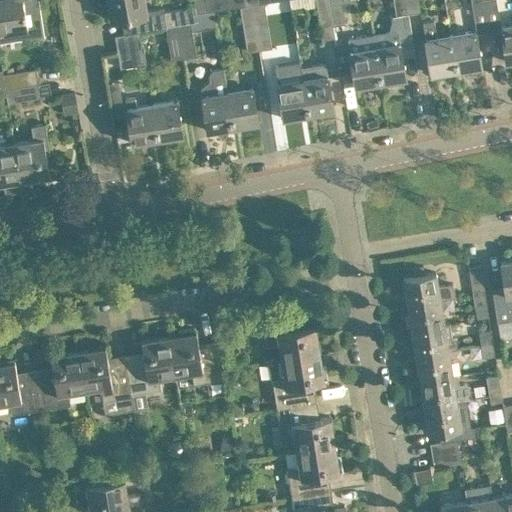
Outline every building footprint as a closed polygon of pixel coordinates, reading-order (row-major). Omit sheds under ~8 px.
[(0,0),(0,40),(44,33),(38,0),(0,0)] [(145,9),(144,0),(109,0),(112,18),(124,16),(126,32),(140,30),(166,25),(164,10),(163,6),(145,9)] [(197,13),(209,11),(207,0),(194,0),(196,5),(197,13)] [(207,0),(209,11),(221,9),(219,0),(207,0)] [(219,0),(221,9),(233,7),(232,0),(219,0)] [(328,0),(316,0),(317,4),(321,26),(323,38),(334,36),(332,24),(328,0)] [(328,0),(332,24),(345,22),(341,0),(328,0)] [(394,0),(396,14),(409,12),(406,0),(394,0)] [(406,0),(409,12),(421,10),(419,0),(406,0)] [(258,3),(252,4),(259,48),(272,46),(270,35),(266,13),(264,2),(258,3)] [(247,50),(259,48),(252,4),(246,5),(240,6),(245,38),(247,50)] [(178,23),(190,21),(198,20),(197,13),(196,5),(164,10),(166,25),(178,23)] [(436,35),(434,18),(423,20),(431,73),(456,69),(451,33),(436,35)] [(183,56),(196,54),(190,21),(178,23),(183,56)] [(507,60),(511,59),(511,22),(501,25),(507,60)] [(172,58),(183,56),(178,23),(166,25),(172,58)] [(306,25),(296,26),(297,35),(308,34),(306,25)] [(381,81),(406,77),(398,28),(373,32),(381,81)] [(456,69),(481,65),(476,29),(451,33),(456,69)] [(120,67),(146,63),(140,30),(126,32),(115,34),(120,67)] [(356,85),(381,81),(373,32),(348,36),(350,49),(356,85)] [(300,60),(275,64),(278,81),(280,97),(284,117),(309,113),(301,65),(300,60)] [(309,113),(334,109),(328,73),(326,61),(301,65),(309,113)] [(233,125),(227,89),(223,66),(212,68),(209,72),(210,78),(201,85),(205,110),(208,129),(233,125)] [(5,87),(39,82),(36,67),(3,72),(5,87)] [(8,102),(41,96),(39,82),(5,87),(8,102)] [(233,125),(258,121),(255,101),(252,85),(227,89),(233,125)] [(136,104),(134,94),(125,96),(133,142),(158,138),(152,102),(136,104)] [(158,138),(183,133),(177,98),(152,102),(158,138)] [(122,100),(111,101),(113,112),(124,111),(122,100)] [(34,139),(14,142),(20,178),(22,178),(37,175),(50,173),(46,153),(45,147),(49,146),(45,122),(31,124),(34,139)] [(0,181),(4,181),(18,179),(20,178),(14,142),(0,144),(0,181)] [(506,291),(494,293),(497,313),(498,320),(500,320),(502,335),(511,333),(511,258),(501,260),(505,285),(506,291)] [(473,291),(485,290),(480,263),(469,265),(473,291)] [(436,271),(403,276),(407,302),(440,297),(455,294),(453,282),(438,284),(436,271)] [(475,304),(487,302),(485,290),(473,291),(475,304)] [(440,297),(407,302),(412,328),(445,323),(440,297)] [(303,327),(300,309),(302,309),(302,308),(262,314),(267,344),(280,341),(283,358),(319,352),(315,326),(317,325),(316,324),(303,327)] [(445,323),(412,328),(416,354),(449,348),(447,337),(452,337),(449,322),(445,323)] [(179,334),(169,335),(175,372),(192,370),(194,382),(224,377),(221,358),(220,353),(218,340),(217,340),(205,342),(205,345),(199,346),(197,331),(196,331),(195,326),(179,329),(179,334)] [(490,328),(479,329),(480,340),(481,343),(492,341),(492,338),(490,328)] [(138,353),(126,355),(130,380),(132,392),(142,391),(145,390),(161,388),(159,375),(175,372),(169,335),(143,339),(142,340),(144,355),(139,356),(138,353)] [(492,341),(481,343),(481,346),(483,356),(494,354),(493,344),(492,341)] [(105,346),(79,350),(85,387),(101,385),(102,390),(103,397),(116,395),(118,409),(134,406),(132,392),(130,380),(126,355),(115,357),(114,357),(115,360),(109,361),(108,358),(106,346),(105,346)] [(449,348),(416,354),(420,379),(453,374),(449,348)] [(47,368),(35,370),(39,395),(40,397),(41,407),(71,402),(69,390),(85,387),(79,350),(52,354),(51,355),(53,367),(54,370),(48,371),(47,368)] [(283,358),(268,361),(271,376),(273,376),(278,406),(315,400),(312,382),(325,379),(325,378),(324,379),(319,352),(283,358)] [(14,361),(0,362),(0,401),(10,399),(12,412),(30,409),(41,407),(40,397),(39,395),(35,370),(23,372),(24,375),(18,376),(15,361),(14,361)] [(453,374),(420,379),(424,405),(467,398),(472,397),(470,384),(467,382),(459,384),(457,373),(453,374)] [(488,388),(501,386),(498,374),(486,376),(488,388)] [(490,401),(503,399),(501,386),(488,388),(490,401)] [(467,398),(424,405),(429,431),(442,429),(444,439),(456,437),(474,434),(481,433),(479,423),(471,424),(467,398)] [(318,417),(315,400),(278,406),(282,434),(295,432),(297,449),(334,443),(330,416),(331,416),(331,415),(318,417)] [(507,430),(511,429),(511,402),(503,404),(507,430)] [(41,408),(33,409),(36,424),(44,423),(41,408)] [(223,434),(221,445),(232,447),(234,436),(223,434)] [(432,453),(458,449),(457,444),(456,437),(430,442),(432,453)] [(339,469),(334,443),(297,449),(300,465),(288,467),(293,496),(330,490),(327,472),(340,470),(340,469),(339,469)] [(434,465),(454,462),(460,461),(458,449),(432,453),(434,465)] [(63,459),(52,461),(53,472),(65,471),(63,459)] [(429,467),(414,470),(416,484),(432,481),(429,467)] [(105,481),(85,484),(86,485),(87,485),(91,510),(90,510),(90,511),(104,509),(104,511),(142,511),(139,491),(127,493),(125,478),(105,481)] [(490,482),(465,486),(467,499),(469,511),(495,511),(493,495),(490,482)] [(332,508),(330,490),(293,496),(295,511),(345,511),(345,507),(346,507),(346,506),(332,508)] [(495,511),(511,511),(511,491),(493,495),(495,511)] [(441,511),(468,511),(467,499),(440,504),(441,511)]
